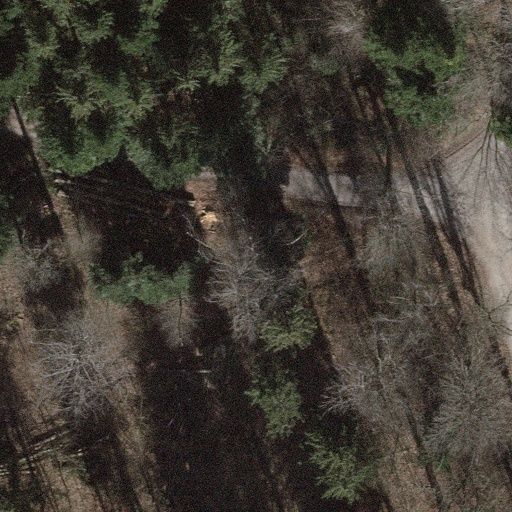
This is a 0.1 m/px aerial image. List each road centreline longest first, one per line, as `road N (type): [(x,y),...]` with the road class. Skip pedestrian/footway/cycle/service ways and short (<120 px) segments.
road 1 (track): [(511,210),(0,118)]
road 2 (track): [(511,288),(487,205),(511,124)]
